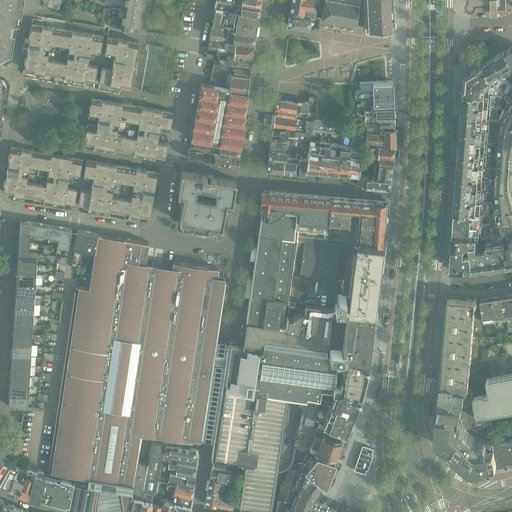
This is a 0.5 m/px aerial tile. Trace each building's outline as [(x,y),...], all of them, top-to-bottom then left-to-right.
[(0,0),(0,61),(7,56),(11,56),(13,45),(13,43),(14,40),(16,26),(18,15),(19,11),(20,3),(21,0),(20,0),(0,0)] [(215,7),(224,9),(225,2),(216,0),(216,2),(215,7)] [(291,0),(289,14),(311,18),(311,16),(314,17),(316,8),(314,7),(314,0),(291,0)] [(321,18),(356,25),(359,0),(324,0),(325,1),(322,17),(321,18)] [(388,0),(362,0),(364,29),(390,28),(388,0)] [(466,0),(467,0),(467,1),(467,2),(467,3),(468,3),(468,4),(469,5),(470,5),(471,6),(472,6),(473,6),(474,6),(476,5),(476,4),(477,4),(478,3),(478,2),(478,1),(485,1),(486,10),(502,9),(501,0),(466,0)] [(145,4),(125,1),(124,9),(143,13),(145,4)] [(242,4),(241,11),(258,14),(260,7),(242,4)] [(215,7),(211,26),(222,28),(225,9),(224,9),(215,7)] [(101,22),(107,23),(109,9),(104,8),(101,22)] [(122,18),(142,22),(143,13),(124,9),(122,18)] [(238,11),(235,31),(235,32),(255,35),(258,14),(241,11),(238,11)] [(311,18),(289,14),(287,25),(309,28),(319,29),(320,24),(310,22),(311,18)] [(142,22),(122,18),(121,28),(140,31),(142,22)] [(29,35),(27,49),(26,57),(25,57),(24,61),(25,62),(24,69),(34,71),(44,72),(95,81),(97,66),(87,65),(90,49),(100,50),(103,36),(31,23),(30,30),(29,31),(28,35),(29,35)] [(209,38),(221,40),(222,35),(223,28),(222,28),(211,26),(209,38)] [(223,28),(222,35),(231,36),(232,34),(235,34),(234,42),(254,45),(255,35),(235,32),(235,31),(232,30),(232,29),(227,28),(227,27),(223,27),(223,28)] [(99,82),(130,87),(134,67),(135,61),(138,42),(114,37),(107,36),(105,51),(115,53),(112,69),(102,67),(99,82)] [(207,49),(215,50),(228,52),(229,46),(230,41),(221,40),(209,38),(207,49)] [(236,47),(235,53),(252,57),(254,45),(234,42),(230,41),(229,46),(236,47)] [(251,66),(252,57),(235,53),(228,52),(215,50),(213,62),(228,65),(235,66),(235,64),(251,66)] [(511,60),(506,50),(494,56),(509,81),(511,76),(511,60)] [(483,62),(500,91),(509,81),(494,56),(483,62)] [(209,84),(225,87),(227,74),(228,67),(228,65),(213,62),(211,72),(209,84)] [(466,72),(499,92),(500,91),(483,62),(466,72)] [(227,74),(250,77),(250,70),(228,67),(227,74)] [(465,92),(496,94),(497,95),(499,92),(466,72),(465,92)] [(225,87),(229,87),(229,89),(247,92),(250,77),(227,74),(225,87)] [(394,102),(393,81),(364,81),(359,82),(360,89),(357,89),(355,91),(355,96),(357,98),(360,98),(360,104),(364,103),(364,102),(394,102)] [(511,81),(509,81),(500,91),(511,96),(511,81)] [(195,139),(240,147),(244,114),(247,92),(229,89),(229,87),(225,87),(209,84),(201,82),(191,139),(195,139)] [(511,96),(500,91),(499,92),(497,95),(496,94),(495,106),(505,107),(511,110),(511,96)] [(464,94),(464,104),(495,106),(496,94),(465,92),(464,94)] [(307,112),(306,118),(315,119),(315,118),(316,113),(316,112),(317,103),(317,102),(318,97),(314,96),(309,96),(308,101),(297,100),(297,101),(294,100),(277,97),(276,107),(307,112)] [(83,143),(117,149),(134,152),(154,155),(165,157),(167,142),(157,141),(160,128),(160,125),(170,126),(173,112),(172,112),(137,106),(91,98),(90,106),(89,105),(88,109),(89,109),(88,118),(98,119),(97,125),(87,123),(85,132),(84,135),(85,135),(83,143)] [(364,103),(360,104),(357,104),(356,114),(359,114),(358,124),(363,125),(394,125),(395,125),(394,103),(394,102),(364,102),(364,103)] [(463,113),(463,116),(494,118),(495,106),(464,104),(463,113)] [(499,119),(511,124),(511,110),(505,107),(495,106),(494,118),(499,119)] [(275,114),(306,118),(307,112),(276,107),(275,114)] [(311,131),(324,132),(330,133),(341,135),(352,136),(352,138),(357,139),(358,127),(315,118),(315,119),(306,118),(275,114),(273,126),(311,131)] [(462,127),(493,130),(494,118),(463,116),(462,127)] [(493,130),(492,142),(511,143),(511,124),(499,119),(494,118),(493,130)] [(358,127),(357,139),(366,140),(366,142),(395,146),(395,129),(392,129),(392,128),(390,128),(389,128),(380,128),(367,128),(367,129),(358,127)] [(461,139),(492,142),(493,130),(462,127),(461,139)] [(270,144),(285,146),(306,148),(307,141),(308,134),(297,133),(297,132),(273,129),(270,144)] [(195,139),(193,149),(207,152),(239,157),(240,147),(195,139)] [(308,153),(306,169),(317,170),(319,141),(309,139),(308,153)] [(460,151),(491,154),(492,142),(461,139),(460,151)] [(317,170),(338,172),(340,144),(319,141),(317,170)] [(338,172),(358,174),(360,156),(361,147),(362,144),(355,142),(351,141),(351,146),(340,144),(338,172)] [(491,154),(490,166),(510,167),(511,156),(511,145),(511,143),(492,142),(491,154)] [(270,144),(269,151),(285,153),(285,146),(270,144)] [(379,157),(393,159),(394,148),(366,144),(364,156),(379,157)] [(9,159),(5,180),(4,180),(3,184),(4,184),(3,192),(74,204),(77,190),(67,188),(70,172),(79,173),(82,158),(26,149),(24,148),(11,146),(10,153),(8,154),(8,158),(9,159)] [(239,157),(207,152),(193,149),(189,148),(187,157),(204,160),(206,161),(216,162),(237,166),(239,157)] [(269,159),(299,160),(299,157),(287,156),(287,153),(285,153),(269,151),(269,159)] [(459,163),(490,166),(491,154),(460,151),(459,163)] [(299,160),(298,173),(305,174),(306,169),(308,153),(299,153),(299,157),(299,160)] [(360,156),(358,174),(358,178),(357,186),(387,188),(390,185),(390,179),(391,177),(378,176),(374,176),(375,165),(379,165),(379,164),(379,157),(364,156),(360,156)] [(78,205),(149,217),(154,190),(157,171),(121,165),(107,162),(86,159),(83,174),(93,176),(90,192),(80,190),(78,205)] [(276,171),(298,173),(299,160),(269,159),(267,170),(276,171)] [(490,166),(459,163),(458,175),(489,177),(490,166)] [(378,176),(391,177),(392,165),(379,164),(379,165),(375,165),(374,176),(378,176)] [(510,167),(490,166),(489,177),(488,190),(495,190),(509,188),(509,179),(510,167)] [(192,224),(207,227),(221,229),(226,200),(232,201),(235,180),(181,171),(178,191),(184,192),(179,222),(192,224)] [(458,175),(457,187),(488,190),(489,177),(458,175)] [(457,187),(456,199),(487,201),(488,190),(457,187)] [(487,201),(486,213),(491,214),(492,211),(511,208),(511,198),(510,191),(509,189),(509,188),(495,190),(488,190),(487,201)] [(302,193),(299,193),(294,193),(294,192),(294,193),(293,193),(293,192),(292,192),(293,192),(292,192),(291,192),(291,193),(285,192),(285,191),(284,191),(284,192),(278,192),(278,191),(277,191),(271,191),(271,190),(270,190),(270,191),(266,191),(265,202),(261,201),(260,209),(264,209),(263,216),(261,216),(260,218),(262,218),(260,232),(328,238),(330,196),(320,195),(320,196),(305,195),(305,194),(303,194),(302,194),(302,193)] [(330,196),(328,238),(349,241),(380,245),(381,245),(382,243),(386,200),(330,196)] [(455,211),(486,213),(487,201),(456,199),(455,211)] [(511,208),(492,211),(491,214),(491,222),(511,219),(511,208)] [(454,222),(490,225),(491,222),(491,214),(486,213),(455,211),(454,222)] [(490,225),(490,233),(492,233),(502,232),(511,230),(511,219),(491,222),(490,225)] [(19,232),(30,233),(39,234),(41,223),(20,220),(19,232)] [(490,233),(490,225),(454,222),(454,226),(453,233),(477,235),(480,235),(490,233)] [(39,234),(59,238),(60,227),(41,223),(39,234)] [(60,227),(59,238),(57,246),(68,248),(71,229),(72,229),(60,227)] [(74,249),(85,250),(88,231),(77,230),(74,249)] [(511,230),(502,232),(508,264),(511,263),(511,230)] [(98,233),(88,231),(85,250),(95,252),(98,233)] [(349,241),(328,238),(260,232),(259,231),(257,243),(254,261),(252,280),(249,298),(246,320),(286,326),(290,301),(324,305),(324,306),(335,307),(335,303),(337,303),(338,294),(342,294),(349,241)] [(29,253),(30,233),(19,232),(18,252),(29,253)] [(492,233),(496,266),(508,264),(502,232),(492,233)] [(87,484),(87,485),(95,488),(90,509),(90,511),(95,511),(94,511),(94,510),(97,511),(97,508),(100,488),(106,489),(116,490),(119,511),(129,511),(133,497),(132,498),(134,490),(133,489),(138,462),(137,462),(143,428),(178,434),(177,439),(192,441),(198,441),(199,437),(211,356),(214,337),(223,274),(217,273),(217,268),(173,261),(173,267),(172,268),(155,266),(152,265),(145,264),(148,242),(98,233),(95,252),(90,288),(75,286),(48,472),(89,479),(88,484),(87,484)] [(453,233),(452,246),(470,244),(482,243),(480,235),(477,235),(453,233)] [(482,243),(485,267),(496,266),(492,233),(490,233),(480,235),(482,243)] [(343,309),(374,312),(374,311),(372,311),(380,245),(349,241),(342,294),(338,294),(337,303),(335,303),(335,307),(343,308),(343,309)] [(470,244),(473,269),(485,267),(482,243),(470,244)] [(470,244),(452,246),(451,265),(453,268),(471,269),(473,269),(470,244)] [(18,252),(17,262),(36,263),(37,253),(29,253),(18,252)] [(17,262),(17,272),(36,274),(36,263),(17,262)] [(17,272),(16,283),(35,284),(36,274),(17,272)] [(35,284),(16,283),(15,293),(35,294),(35,284)] [(503,295),(506,318),(511,316),(511,292),(507,294),(507,295),(503,295)] [(15,293),(15,303),(34,304),(35,294),(15,293)] [(492,296),(495,319),(506,318),(503,295),(499,296),(499,295),(492,296)] [(495,319),(492,296),(485,297),(485,298),(481,298),(485,321),(495,319)] [(453,388),(468,390),(475,299),(448,297),(441,385),(453,386),(453,388)] [(328,354),(335,307),(324,306),(324,305),(290,301),(286,326),(246,320),(243,341),(244,341),(244,342),(263,345),(263,343),(299,349),(299,350),(328,354)] [(14,313),(33,314),(34,304),(15,303),(14,313)] [(328,354),(339,356),(368,360),(374,312),(343,309),(343,308),(335,307),(328,354)] [(14,313),(14,323),(33,325),(33,314),(14,313)] [(13,334),(32,335),(33,325),(14,323),(13,334)] [(13,334),(12,344),(31,345),(32,335),(13,334)] [(230,339),(214,337),(211,356),(199,437),(215,440),(227,358),(228,356),(228,350),(230,339)] [(291,387),(289,397),(306,400),(307,395),(311,396),(320,398),(323,388),(335,389),(338,389),(359,397),(360,393),(363,387),(365,380),(365,377),(368,368),(369,361),(368,360),(339,356),(328,354),(299,350),(299,349),(263,343),(263,345),(244,342),(244,341),(243,341),(230,339),(228,350),(228,356),(227,358),(215,440),(213,455),(213,458),(218,459),(246,463),(258,382),(291,387)] [(12,354),(31,355),(31,345),(12,344),(12,354)] [(483,349),(480,389),(485,389),(488,350),(483,349)] [(31,355),(12,354),(11,364),(30,365),(31,355)] [(11,364),(10,374),(30,376),(30,365),(11,364)] [(486,395),(474,397),(477,415),(511,408),(511,373),(487,378),(490,394),(486,395)] [(10,385),(29,386),(30,376),(10,374),(10,385)] [(291,387),(258,382),(246,463),(240,506),(272,511),(289,397),(291,387)] [(10,385),(9,395),(28,396),(29,386),(10,385)] [(453,386),(441,385),(440,390),(441,390),(438,425),(437,425),(437,428),(438,431),(439,433),(440,435),(442,437),(442,436),(468,459),(467,460),(470,462),(472,463),(475,464),(477,464),(479,464),(479,463),(498,459),(494,440),(491,421),(476,424),(472,398),(473,390),(468,390),(453,388),(453,386)] [(335,404),(353,411),(359,397),(338,389),(335,389),(323,388),(320,398),(320,400),(328,402),(335,404)] [(28,396),(9,395),(9,406),(28,407),(28,396)] [(307,395),(306,400),(296,445),(308,448),(335,458),(342,438),(345,431),(319,421),(315,419),(318,408),(320,400),(320,398),(311,396),(307,395)] [(318,408),(349,420),(353,411),(335,404),(328,402),(320,400),(318,408)] [(319,421),(345,431),(349,420),(318,408),(315,419),(319,421)] [(511,436),(494,440),(498,459),(511,456),(511,436)] [(143,491),(155,493),(164,443),(152,440),(148,464),(144,485),(143,491)] [(170,452),(197,457),(198,452),(195,449),(190,447),(166,443),(165,451),(170,452)] [(361,450),(354,470),(365,473),(366,469),(367,470),(373,454),(371,453),(373,449),(368,448),(368,447),(367,447),(362,446),(361,449),(361,450)] [(177,458),(176,462),(196,466),(197,457),(170,452),(169,454),(169,457),(177,458)] [(307,472),(321,485),(322,483),(330,460),(314,454),(307,472)] [(213,458),(212,466),(229,469),(230,464),(218,462),(218,459),(213,458)] [(196,466),(176,462),(170,461),(169,466),(178,468),(177,472),(195,475),(196,466)] [(150,511),(152,502),(153,495),(155,495),(155,493),(143,491),(144,485),(148,464),(138,462),(133,489),(134,490),(132,498),(133,497),(129,511),(150,511)] [(7,464),(0,475),(0,484),(2,486),(1,486),(2,486),(12,465),(7,464)] [(212,466),(210,478),(227,481),(226,485),(231,486),(231,488),(235,488),(237,475),(239,475),(241,466),(230,464),(229,469),(212,466)] [(12,465),(2,486),(7,488),(16,467),(12,465)] [(301,465),(300,470),(298,477),(315,493),(317,494),(321,485),(307,472),(306,473),(301,465)] [(7,488),(19,493),(24,477),(26,471),(16,467),(7,488)] [(26,471),(24,477),(19,493),(29,497),(34,474),(35,474),(36,470),(28,467),(26,471)] [(279,501),(303,511),(307,511),(315,493),(298,477),(300,470),(290,468),(288,481),(283,480),(279,501)] [(179,481),(194,484),(195,475),(177,472),(173,471),(171,480),(179,481)] [(60,481),(35,474),(29,497),(41,500),(45,502),(56,505),(69,508),(69,507),(69,506),(74,483),(60,479),(60,481)] [(208,489),(218,491),(225,493),(226,485),(227,481),(210,478),(208,489)] [(69,506),(69,507),(70,508),(88,511),(90,511),(90,509),(95,488),(87,485),(81,483),(74,482),(74,483),(69,506)] [(193,488),(178,485),(170,484),(170,488),(175,489),(175,494),(179,494),(192,497),(193,488)] [(205,504),(215,506),(218,491),(208,489),(205,504)] [(218,491),(215,506),(217,506),(233,509),(236,495),(230,494),(227,493),(225,493),(218,491)] [(192,497),(179,494),(178,498),(182,499),(182,501),(191,503),(192,497)] [(150,511),(161,511),(163,501),(159,500),(159,504),(152,502),(150,511)] [(0,504),(0,511),(10,511),(13,505),(2,501),(0,504)] [(163,501),(161,511),(170,511),(173,503),(163,501)] [(303,511),(279,501),(276,511),(303,511)] [(173,503),(170,511),(189,511),(190,511),(191,508),(191,506),(173,503)]
